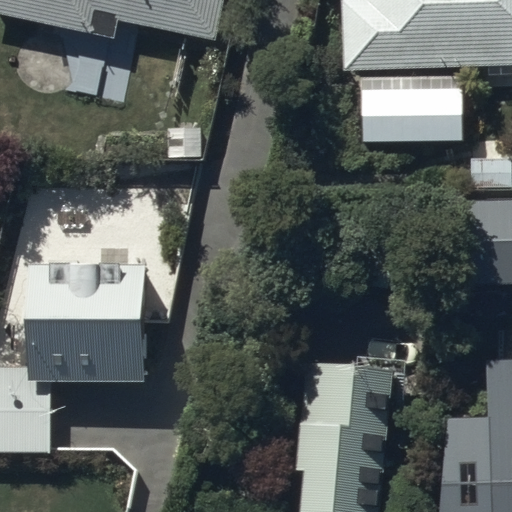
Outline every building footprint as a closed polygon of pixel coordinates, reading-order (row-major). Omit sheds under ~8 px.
[(0,0),(0,20),(116,45),(120,27),(214,48),(224,0),(0,0)] [(511,0),(364,0),(364,5),(341,3),(344,79),(511,74),(511,0)] [(462,96),(363,95),(363,146),(461,146),(462,96)] [(511,137),(472,139),(474,196),(511,194),(511,137)] [(511,204),(464,204),(467,279),(454,279),(454,324),(511,322),(511,204)] [(146,275),(27,273),(28,370),(0,369),(0,461),(51,461),(52,392),(143,390),(146,275)] [(384,511),(397,379),(307,367),(298,478),(307,479),(304,511),(384,511)] [(511,511),(511,368),(489,369),(489,425),(428,426),(429,511),(511,511)]
